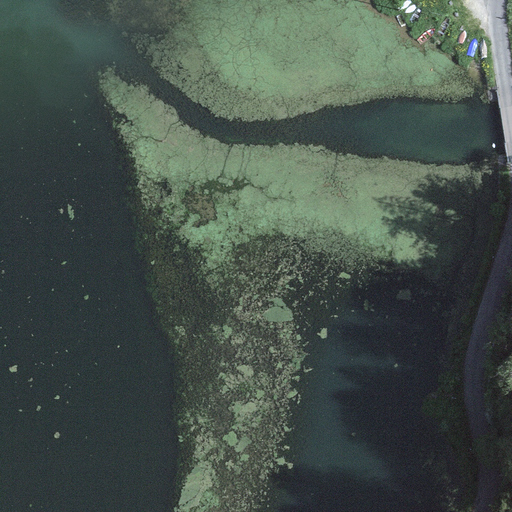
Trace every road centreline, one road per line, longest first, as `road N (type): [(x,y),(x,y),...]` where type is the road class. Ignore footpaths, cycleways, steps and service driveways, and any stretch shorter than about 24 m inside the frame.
road 1 (unclassified): [(484,511),(479,353),(511,236)]
road 2 (unclassified): [(511,123),(496,0)]
